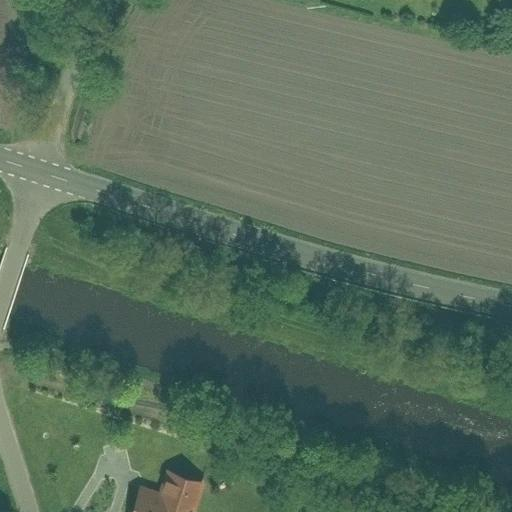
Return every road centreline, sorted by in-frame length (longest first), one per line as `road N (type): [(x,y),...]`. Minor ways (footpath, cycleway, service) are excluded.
road 1 (tertiary): [(511,305),(256,242),(38,171)]
road 2 (unclassified): [(98,0),(38,171)]
road 3 (residential): [(38,171),(0,296)]
